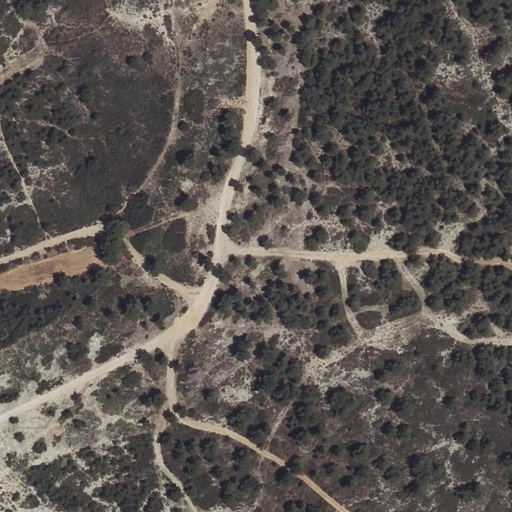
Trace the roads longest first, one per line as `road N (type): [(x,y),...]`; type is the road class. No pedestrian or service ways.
road 1 (track): [(248,0),(252,127),(200,283),(174,330)]
road 2 (track): [(0,252),(96,228),(192,292)]
road 3 (track): [(174,330),(0,413)]
